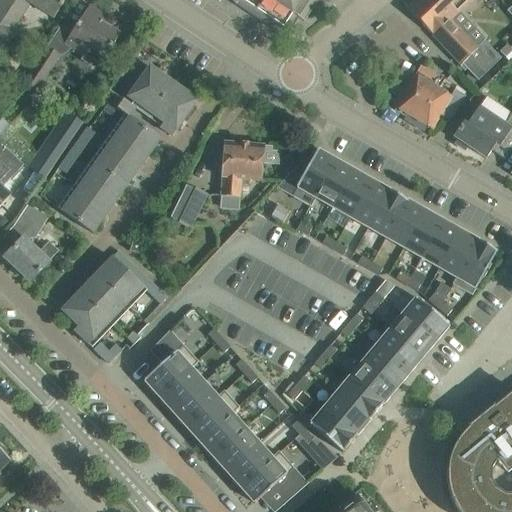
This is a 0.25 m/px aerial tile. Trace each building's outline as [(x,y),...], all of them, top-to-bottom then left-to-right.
[(53,19),(58,11),(65,0),(0,0),(0,47),(5,50),(17,32),(12,29),(29,4),(53,19)] [(227,0),(285,38),(298,19),(304,22),(318,0),(227,0)] [(414,0),(405,8),(459,64),(460,63),(477,81),(499,59),(482,42),(487,37),(477,27),(469,34),(471,37),(469,38),(452,21),(472,1),(471,0),(414,0)] [(511,45),(509,48),(506,45),(498,52),(508,62),(511,58),(511,6),(506,12),(511,17),(511,45)] [(71,33),(64,44),(71,49),(84,57),(83,59),(93,66),(99,65),(119,35),(100,23),(105,17),(93,10),(88,7),(82,17),(71,33)] [(46,47),(23,82),(36,92),(59,56),(46,47)] [(431,129),(441,112),(456,88),(420,66),(413,77),(401,70),(395,80),(405,86),(393,107),(396,109),(394,111),(403,117),(405,114),(431,129)] [(146,71),(137,83),(131,78),(125,85),(132,90),(127,98),(162,124),(159,129),(171,137),(197,101),(155,71),(148,67),(146,71)] [(124,115),(130,107),(113,95),(107,103),(124,115)] [(463,121),(452,137),(456,140),(453,144),(465,152),(467,148),(485,160),(490,152),(495,144),(499,147),(506,137),(511,140),(511,111),(510,114),(504,124),(478,107),(467,123),(463,121)] [(160,140),(143,128),(128,117),(111,141),(138,161),(142,155),(146,158),(160,140)] [(93,134),(86,129),(57,169),(65,174),(93,134)] [(95,165),(126,187),(139,169),(134,166),(138,161),(111,141),(95,165)] [(270,152),(270,147),(223,143),(218,197),(239,199),(240,186),(247,186),(247,181),(259,182),(261,164),(277,166),(278,152),(270,152)] [(0,225),(18,206),(0,189),(0,184),(5,179),(1,176),(13,164),(0,151),(0,225)] [(304,159),(276,189),(290,197),(310,208),(315,200),(313,199),(335,161),(316,151),(310,162),(304,159)] [(330,208),(331,209),(352,172),(335,161),(313,199),(315,200),(330,208)] [(78,188),(105,208),(109,202),(113,205),(126,187),(95,165),(78,188)] [(370,182),(352,172),(331,209),(349,219),(370,182)] [(349,219),(367,229),(388,192),(370,182),(349,219)] [(206,196),(182,185),(165,219),(189,230),(206,196)] [(105,208),(78,188),(61,212),(92,235),(105,216),(101,213),(105,208)] [(406,202),(388,192),(367,229),(385,239),(406,202)] [(385,239),(403,249),(424,212),(406,202),(385,239)] [(13,228),(12,229),(22,239),(26,243),(29,240),(35,239),(43,225),(46,220),(40,216),(26,207),(13,228)] [(442,222),(424,212),(403,249),(421,259),(442,222)] [(296,230),(300,223),(290,217),(286,224),(296,230)] [(423,261),(438,269),(438,270),(460,232),(442,222),(421,259),(423,261)] [(296,230),(307,236),(311,229),(300,223),(296,230)] [(454,279),(455,279),(456,280),(477,242),(460,232),(438,270),(454,279)] [(332,250),(336,244),(325,238),(321,244),(332,250)] [(57,252),(48,243),(38,254),(22,239),(3,259),(29,283),(48,263),(47,262),(57,252)] [(143,244),(132,241),(128,252),(139,255),(143,244)] [(496,253),(477,242),(456,280),(455,279),(452,284),(451,285),(456,288),(471,296),(475,290),(482,277),(483,277),(489,265),(496,253)] [(336,244),(332,250),(342,256),(346,249),(336,244)] [(166,299),(132,266),(117,252),(60,311),(77,327),(73,331),(87,345),(142,288),(160,305),(166,299)] [(371,263),(361,258),(357,265),(367,271),(371,263)] [(367,271),(378,277),(382,269),(371,263),(367,271)] [(399,273),(395,280),(405,286),(409,279),(399,273)] [(420,286),(409,279),(405,286),(416,292),(420,286)] [(389,290),(382,284),(374,293),(381,299),(389,290)] [(367,302),(373,308),(381,299),(374,293),(367,302)] [(436,309),(442,303),(432,295),(427,302),(436,309)] [(448,327),(415,299),(401,315),(434,343),(448,327)] [(446,317),(451,311),(442,303),(436,309),(446,317)] [(362,320),(356,315),(348,324),(354,330),(362,320)] [(401,315),(388,331),(421,359),(434,343),(401,315)] [(354,330),(348,324),(340,333),(346,339),(354,330)] [(408,374),(421,359),(388,331),(375,347),(408,374)] [(161,365),(143,381),(158,398),(190,370),(197,363),(169,332),(149,352),(161,365)] [(212,347),(221,339),(216,333),(207,341),(212,347)] [(221,339),(212,347),(218,353),(227,345),(221,339)] [(93,350),(107,364),(108,365),(121,351),(114,345),(107,352),(99,344),(93,350)] [(322,355),(321,355),(328,361),(335,351),(329,346),(322,355)] [(362,362),(395,390),(408,374),(375,347),(362,362)] [(328,361),(321,355),(314,365),(320,370),(328,361)] [(362,362),(348,378),(381,406),(395,390),(362,362)] [(240,377),(249,369),(243,363),(234,371),(240,377)] [(158,398),(171,412),(203,384),(190,370),(158,398)] [(249,370),(243,375),(251,384),(257,379),(249,370)] [(309,382),(303,377),(295,386),(301,392),(309,382)] [(368,422),(381,406),(348,378),(335,394),(368,422)] [(203,384),(171,412),(184,427),(216,398),(203,384)] [(293,401),(301,392),(295,386),(287,396),(293,401)] [(184,427),(199,444),(231,415),(238,409),(223,392),(216,398),(184,427)] [(268,392),(262,397),(270,406),(276,401),(268,392)] [(446,469),(446,474),(447,485),(449,495),(452,504),(456,511),(511,511),(511,392),(492,409),(492,408),(468,427),(469,428),(464,432),(458,440),(452,449),(449,459),(446,469)] [(335,394),(322,410),(355,437),(368,422),(335,394)] [(276,401),(270,406),(279,415),(285,410),(276,401)] [(344,450),(355,437),(322,410),(309,426),(341,453),(344,450)] [(244,430),(231,415),(199,444),(212,458),(244,430)] [(296,422),(290,427),(298,436),(304,431),(296,422)] [(244,430),(212,458),(226,474),(258,445),(244,430)] [(304,431),(298,436),(306,446),(313,440),(304,431)] [(258,445),(226,474),(239,488),(270,459),(258,445)] [(0,469),(9,461),(4,456),(7,454),(0,447),(0,469)] [(270,459),(239,488),(254,505),(272,488),(286,503),(306,484),(293,469),(278,453),(270,459)] [(367,511),(359,501),(344,511),(367,511)]
